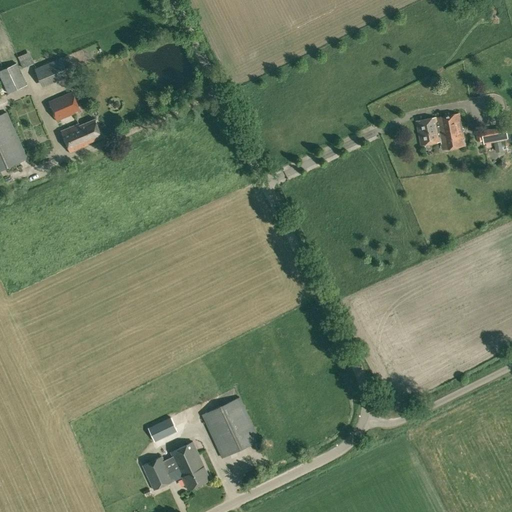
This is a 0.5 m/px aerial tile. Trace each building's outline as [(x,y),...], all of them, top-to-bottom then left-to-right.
[(18,56),(22,67),(34,63),(30,52),(18,56)] [(35,69),(43,87),(70,76),(62,58),(35,69)] [(0,70),(0,76),(8,94),(27,85),(17,63),(0,70)] [(49,102),(57,121),(81,112),(74,92),(49,102)] [(0,115),(0,170),(27,158),(7,112),(0,115)] [(440,141),(442,149),(465,145),(459,113),(416,121),(421,145),(440,141)] [(61,130),(70,152),(88,145),(87,143),(102,137),(95,118),(80,125),(79,123),(61,130)] [(506,128),(481,133),(482,139),(483,143),(508,139),(506,128)] [(496,152),(503,151),(502,142),(494,143),(496,152)] [(497,165),(502,169),(506,164),(502,160),(497,165)] [(202,414),(222,457),(259,440),(239,397),(202,414)] [(148,427),(154,442),(178,430),(172,416),(148,427)] [(178,468),(188,490),(210,479),(193,441),(171,452),(174,460),(166,464),(170,472),(178,468)] [(154,489),(174,480),(170,472),(166,464),(162,456),(142,465),(154,489)]
